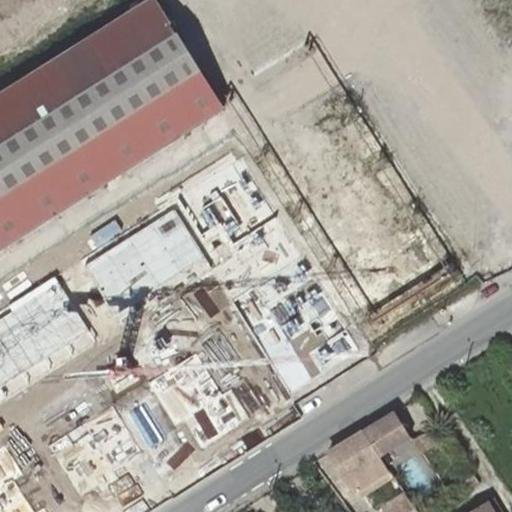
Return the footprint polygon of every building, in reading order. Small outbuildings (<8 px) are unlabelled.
[(0,243),(218,104),(202,80),(204,78),(168,22),(166,23),(150,0),(146,0),(0,92),(0,243)] [(197,291),(104,342),(156,437),(302,356),(228,223),(175,252),(197,291)] [(139,247),(48,301),(75,346),(166,292),(139,247)] [(395,414),(366,432),(381,458),(411,439),(395,414)] [(0,511),(49,486),(30,451),(18,457),(0,423),(0,511)] [(381,458),(366,432),(329,454),(345,478),(347,478),(360,498),(393,476),(390,471),(381,458)] [(413,442),(420,454),(434,445),(427,434),(413,442)] [(418,511),(406,495),(386,509),(387,511),(418,511)] [(499,511),(493,500),(473,511),(499,511)]
